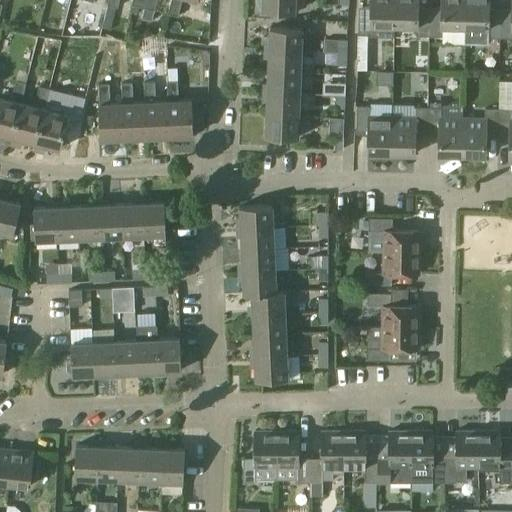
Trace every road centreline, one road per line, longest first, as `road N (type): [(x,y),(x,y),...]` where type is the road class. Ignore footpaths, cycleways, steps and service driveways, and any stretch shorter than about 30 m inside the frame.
road 1 (residential): [(211,177),(246,186),(428,184),(449,200)]
road 2 (residential): [(211,399),(445,399)]
road 3 (residential): [(211,399),(204,215),(211,177)]
road 4 (residential): [(0,421),(16,422),(36,407),(211,399)]
road 5 (residential): [(0,164),(68,174),(180,169),(211,177)]
road 6 (residential): [(445,399),(449,200)]
road 7 (residential): [(211,177),(229,0)]
